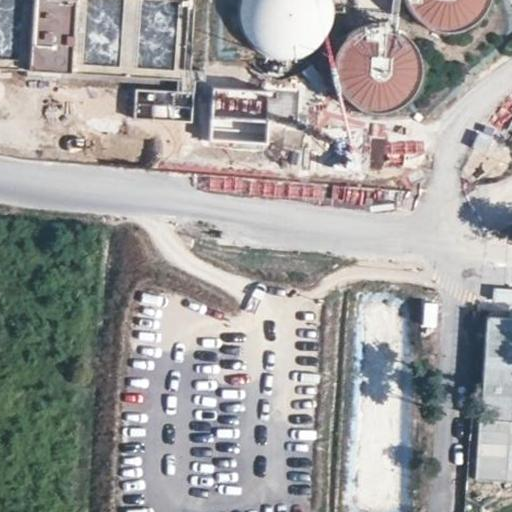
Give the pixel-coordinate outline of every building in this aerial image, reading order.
[(0,0),(0,68),(183,79),(187,0),(0,0)] [(239,0),(238,6),(238,19),(242,31),(249,42),(258,51),(270,57),(283,59),(296,58),(308,53),(318,46),(326,36),(331,24),(333,11),(330,0),(239,0)] [(403,0),(408,11),(415,21),(424,28),(435,33),(446,34),(458,33),(469,28),(478,21),(485,11),(488,0),(403,0)] [(373,27),(361,30),(351,35),(342,44),(336,54),(333,65),(334,77),(337,89),(343,99),(352,107),(363,112),(375,114),(387,113),(398,109),(408,102),(415,92),(419,81),(421,69),(419,58),(414,47),(406,38),(396,31),(385,27),(373,27)] [(134,121),(191,119),(190,91),(133,93),(134,121)]
